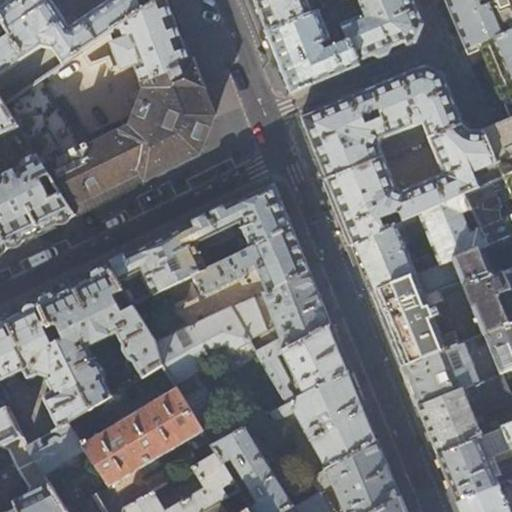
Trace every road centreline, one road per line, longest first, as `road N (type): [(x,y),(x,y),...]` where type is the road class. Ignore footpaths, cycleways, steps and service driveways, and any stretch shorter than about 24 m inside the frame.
road 1 (residential): [(433,511),(285,155)]
road 2 (residential): [(0,292),(285,155)]
road 3 (residential): [(285,155),(222,0)]
